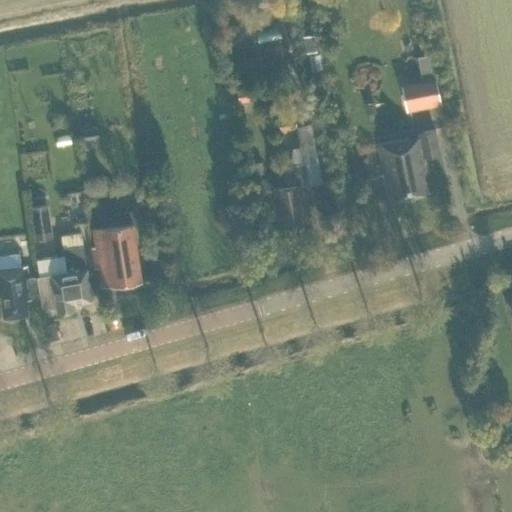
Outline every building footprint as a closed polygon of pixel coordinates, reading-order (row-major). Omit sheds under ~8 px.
[(304,36),(307,51),(315,50),(312,34),(304,36)] [(399,83),(406,111),(441,102),(428,52),(416,55),(421,78),(399,83)] [(237,88),(239,102),(256,99),(254,86),(237,88)] [(276,111),(280,131),(297,127),(293,108),(276,111)] [(98,136),(97,126),(79,129),(81,139),(98,136)] [(425,156),(440,153),(435,128),(419,132),(419,137),(377,145),(385,181),(390,180),(394,200),(428,193),(423,173),(428,172),(425,156)] [(283,165),(287,185),(275,187),(283,224),(307,219),(300,183),(309,181),(305,161),(283,165)] [(84,188),(86,202),(97,201),(96,187),(84,188)] [(71,204),(81,202),(80,195),(70,196),(71,204)] [(32,207),(36,238),(48,236),(44,205),(32,207)] [(101,214),(102,226),(93,227),(95,245),(91,246),(94,266),(99,266),(101,285),(141,279),(131,209),(101,214)] [(61,234),(63,248),(66,270),(37,275),(40,295),(41,305),(56,303),(57,309),(74,307),(74,302),(90,299),(83,245),(81,231),(61,234)] [(27,276),(26,265),(0,268),(0,295),(3,317),(28,313),(26,297),(38,295),(35,275),(27,276)]
